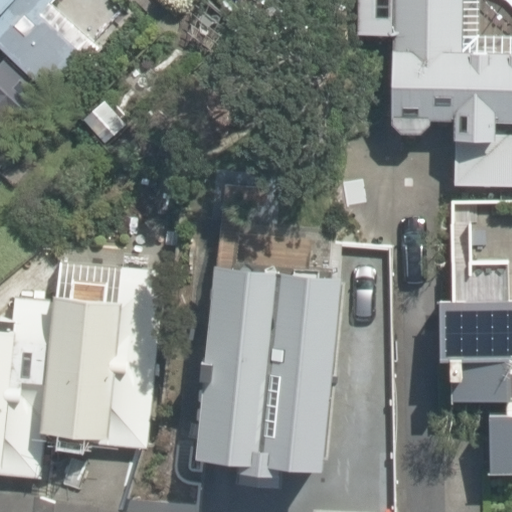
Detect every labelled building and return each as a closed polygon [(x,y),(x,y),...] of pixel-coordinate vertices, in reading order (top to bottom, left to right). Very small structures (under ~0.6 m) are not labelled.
[(0,0),(0,42),(57,96),(104,46),(55,1),(55,0),(0,0)] [(361,0),(361,31),(397,32),(395,121),(405,130),(425,130),(433,122),(433,116),(459,117),(458,134),(461,134),(460,180),(511,181),(511,131),(499,132),(499,119),(511,119),(511,33),(482,32),(482,0),(361,0)] [(0,133),(27,105),(19,98),(32,84),(6,59),(0,65),(0,133)] [(346,272),(219,260),(201,451),(247,456),(246,466),(282,469),(283,460),(328,464),(346,272)] [(124,270),(121,300),(59,294),(59,300),(17,296),(15,316),(0,314),(0,473),(44,478),(50,427),(106,433),(105,441),(146,445),(163,274),(124,270)] [(511,297),(442,298),(443,356),(453,356),(454,396),(511,395),(511,409),(491,410),(494,471),(511,470),(511,297)]
